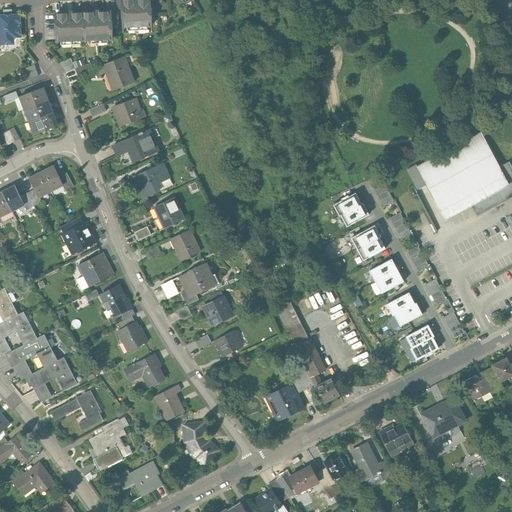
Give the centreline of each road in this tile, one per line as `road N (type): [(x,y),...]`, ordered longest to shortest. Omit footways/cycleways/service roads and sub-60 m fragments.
road 1 (residential): [(255,463),(140,287),(79,143)]
road 2 (residential): [(255,463),(454,357)]
road 3 (residential): [(367,190),(454,357)]
road 4 (residential): [(97,511),(0,384)]
